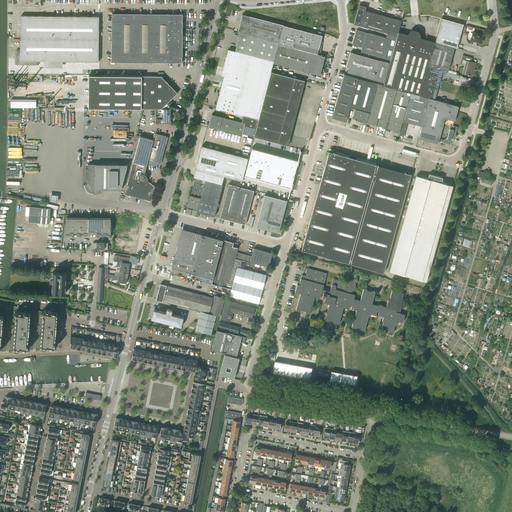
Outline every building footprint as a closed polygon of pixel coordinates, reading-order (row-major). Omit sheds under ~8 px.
[(367,7),(359,5),(354,24),(366,27),(371,12),(365,10),(367,7)] [(381,32),(386,16),(371,12),(366,27),(377,31),(381,32)] [(112,14),(112,62),(182,62),(183,14),(112,14)] [(258,36),(263,19),(242,14),(238,31),(240,32),(258,36)] [(38,61),(62,61),(98,62),(99,16),(21,16),(20,49),(16,49),(16,65),(38,65),(38,61)] [(401,20),(386,16),(381,32),(387,33),(397,36),(398,32),(401,20)] [(441,18),(435,42),(435,43),(454,48),(457,49),(463,24),(441,18)] [(283,25),(263,19),(258,36),(279,42),(283,25)] [(304,31),(283,25),(279,42),(278,44),(293,47),(294,44),(300,45),(304,31)] [(386,38),(356,30),(352,44),(362,47),(361,52),(390,60),(397,36),(387,33),(386,38)] [(420,95),(428,66),(435,43),(435,42),(420,38),(420,36),(420,35),(420,34),(419,33),(419,32),(418,32),(417,31),(414,30),(413,30),(412,31),(411,31),(410,31),(410,32),(409,33),(408,35),(398,32),(397,36),(390,60),(390,63),(387,72),(384,82),(384,85),(397,89),(411,93),(420,95)] [(322,35),(304,31),(300,45),(318,50),(322,35)] [(274,61),(278,44),(279,42),(258,36),(240,32),(235,51),(274,61)] [(483,35),(473,32),(471,40),(481,43),(483,35)] [(450,62),(454,48),(435,43),(428,66),(443,71),(448,72),(450,62)] [(325,56),(293,47),(278,44),(274,61),(273,63),(320,75),(325,56)] [(271,72),(273,63),(274,61),(235,51),(228,49),(221,75),(224,76),(267,87),(271,72)] [(384,82),(387,72),(390,63),(350,52),(346,67),(348,67),(347,72),(384,82)] [(472,58),(463,55),(461,59),(466,60),(463,73),(472,76),(476,63),(471,61),(472,58)] [(435,99),(443,71),(428,66),(420,95),(430,98),(435,99)] [(305,81),(271,72),(267,87),(263,101),(261,109),(295,119),(305,81)] [(350,108),(358,78),(344,74),(332,118),(346,122),(350,108)] [(90,76),(90,108),(142,109),(142,76),(90,76)] [(142,76),(142,109),(161,109),(177,93),(161,76),(142,76)] [(263,101),(267,87),(224,76),(216,108),(243,115),(258,119),(261,109),(263,101)] [(367,122),(378,84),(358,78),(350,108),(355,109),(353,118),(367,122)] [(397,89),(384,85),(378,84),(367,122),(386,128),(397,89)] [(408,101),(411,93),(397,89),(386,128),(400,132),(408,101)] [(429,101),(430,98),(420,95),(411,93),(408,101),(400,132),(399,135),(404,136),(408,122),(422,126),(425,117),(429,101)] [(11,98),(11,107),(37,107),(37,99),(11,98)] [(459,106),(435,99),(430,98),(429,101),(425,117),(422,126),(419,137),(439,142),(445,118),(455,121),(459,106)] [(171,109),(164,109),(164,119),(156,119),(156,123),(171,123),(171,115),(171,109)] [(288,145),(295,119),(261,109),(258,119),(254,137),(288,145)] [(253,136),(258,119),(243,115),(242,122),(212,114),(209,127),(242,135),(242,133),(253,136)] [(452,140),(454,141),(458,127),(450,125),(449,128),(450,129),(447,139),(445,138),(444,142),(451,144),(452,140)] [(153,139),(140,136),(133,161),(147,165),(147,166),(161,164),(168,137),(155,133),(153,139)] [(248,158),(202,146),(194,177),(196,177),(222,184),(224,176),(242,181),(248,158)] [(252,147),(248,162),(253,163),(257,150),(252,148),(253,147),(252,147)] [(257,150),(253,163),(258,165),(262,151),(257,150)] [(262,151),(258,165),(263,166),(267,152),(262,151)] [(373,180),(375,173),(374,173),(376,164),(375,165),(336,154),(336,153),(329,151),(327,158),(302,250),(349,263),(372,180),(373,180)] [(272,154),(267,152),(263,166),(269,167),(272,154)] [(277,155),(272,154),(269,167),(274,169),(277,155)] [(283,156),(277,155),(274,169),(279,170),(283,156)] [(288,158),(283,156),(279,170),(284,171),(288,158)] [(293,159),(288,158),(284,171),(289,173),(293,159)] [(298,160),(293,159),(289,173),(294,174),(297,166),(298,166),(298,165),(297,165),(298,160)] [(145,169),(147,166),(147,165),(133,161),(125,194),(151,201),(155,187),(147,181),(146,181),(147,180),(147,179),(148,179),(147,176),(146,175),(145,174),(144,174),(144,173),(145,169)] [(253,163),(248,162),(244,176),(245,177),(245,176),(250,177),(253,163)] [(258,165),(253,163),(250,177),(255,178),(258,165)] [(121,190),(128,164),(88,164),(88,169),(86,169),(86,184),(84,184),(84,185),(84,186),(84,187),(85,188),(85,189),(86,189),(86,190),(87,191),(88,192),(89,192),(90,193),(91,193),(93,193),(93,191),(98,191),(98,190),(121,190)] [(263,166),(258,165),(255,178),(260,180),(263,166)] [(376,173),(375,173),(373,180),(374,180),(350,263),(383,273),(411,174),(404,172),(404,173),(379,166),(378,166),(378,165),(376,173)] [(269,167),(263,166),(260,180),(265,181),(269,167)] [(265,181),(270,182),(274,169),(269,167),(265,181)] [(279,170),(274,169),(270,182),(275,184),(279,170)] [(284,171),(279,170),(275,184),(280,185),(284,171)] [(289,173),(284,171),(280,185),(286,186),(289,173)] [(289,173),(286,186),(291,188),(292,183),(293,183),(292,183),(294,174),(289,173)] [(428,179),(416,176),(390,271),(426,281),(453,186),(441,182),(443,178),(429,174),(428,179)] [(222,184),(196,177),(191,195),(190,195),(187,206),(188,206),(188,208),(197,211),(197,212),(214,216),(223,184),(222,184)] [(220,218),(245,224),(254,190),(229,184),(220,218)] [(279,233),(283,218),(287,201),(265,195),(256,227),(279,233)] [(50,208),(30,207),(29,215),(29,222),(49,224),(50,208)] [(88,217),(67,217),(66,234),(111,234),(111,218),(90,217),(90,218),(88,218),(88,217)] [(182,229),(172,268),(192,273),(195,258),(202,234),(182,229)] [(217,264),(223,239),(202,234),(195,258),(192,273),(210,278),(213,279),(217,264)] [(235,259),(235,258),(238,248),(232,246),(233,242),(223,239),(217,264),(213,279),(210,278),(209,283),(212,283),(227,287),(235,259)] [(254,248),(250,262),(269,267),(273,253),(254,248)] [(236,258),(250,262),(252,256),(237,252),(236,258)] [(131,258),(115,255),(114,261),(118,261),(117,265),(116,264),(116,265),(129,268),(130,263),(131,258)] [(226,294),(230,295),(230,296),(240,298),(259,303),(266,275),(240,268),(242,260),(235,258),(235,259),(227,287),(226,294)] [(129,268),(116,265),(112,265),(112,268),(120,269),(120,271),(128,273),(129,268)] [(325,296),(324,302),(329,303),(325,320),(330,321),(330,320),(334,321),(334,323),(339,324),(343,307),(349,309),(350,306),(352,306),(351,308),(356,310),(352,327),(357,328),(357,327),(361,329),(365,330),(369,316),(370,316),(371,314),(376,315),(377,311),(379,312),(378,315),(383,317),(382,322),(383,322),(381,329),(385,330),(385,329),(390,330),(389,331),(393,332),(395,325),(396,325),(398,320),(403,322),(405,315),(399,313),(400,311),(402,303),(401,303),(404,294),(400,293),(395,292),(396,291),(392,290),(389,300),(388,300),(386,307),(383,306),(383,305),(382,305),(379,304),(379,306),(372,304),(375,292),(372,291),(371,292),(367,290),(367,289),(364,288),(360,301),(354,299),(355,294),(349,293),(349,292),(350,292),(352,291),(353,291),(354,290),(355,288),(356,287),(356,285),(355,284),(355,282),(354,281),(352,280),(351,280),(349,280),(348,280),(346,281),(345,282),(344,283),(344,284),(343,284),(344,281),(333,278),(330,289),(323,287),(327,273),(309,268),(308,268),(307,268),(307,269),(306,270),(305,273),(307,273),(306,276),(302,275),(299,285),(297,284),(295,292),(300,293),(296,310),(301,311),(301,310),(305,311),(305,313),(310,314),(314,297),(320,299),(321,295),(323,296),(323,297),(324,297),(325,297),(325,296)] [(67,272),(53,272),(52,292),(66,293),(67,272)] [(160,284),(158,291),(156,299),(209,313),(213,298),(160,284)] [(220,316),(225,298),(220,297),(214,295),(210,313),(220,316)] [(235,302),(226,299),(221,319),(230,321),(233,312),(248,316),(247,322),(253,324),(257,308),(241,304),(239,303),(235,302)] [(177,326),(181,327),(184,317),(171,314),(172,310),(167,308),(166,312),(154,309),(151,319),(177,326)] [(42,328),(41,345),(55,348),(58,313),(58,312),(43,310),(42,328)] [(15,329),(13,347),(28,349),(30,314),(16,311),(15,329)] [(200,311),(199,315),(195,330),(211,334),(216,316),(200,311)] [(238,326),(220,321),(218,328),(236,333),(238,326)] [(246,337),(217,329),(212,349),(237,355),(240,341),(244,342),(246,337)] [(113,343),(113,344),(111,355),(118,356),(119,351),(118,350),(119,344),(113,343)] [(239,358),(224,354),(219,374),(234,378),(239,358)] [(312,368),(274,361),(272,373),(310,380),(312,368)] [(201,367),(196,366),(195,371),(195,373),(205,375),(207,375),(208,370),(201,369),(201,367)] [(357,375),(331,371),(329,381),(356,385),(357,375)] [(101,395),(86,392),(85,398),(100,400),(101,395)] [(2,401),(1,407),(9,408),(11,398),(5,397),(4,402),(2,401)] [(21,410),(20,412),(27,413),(29,401),(23,400),(21,410)] [(29,401),(27,413),(32,415),(35,402),(29,401)] [(35,402),(32,415),(38,416),(41,403),(35,402)] [(41,403),(38,416),(44,417),(47,405),(41,403)] [(97,414),(92,413),(90,424),(89,424),(89,426),(95,427),(97,419),(96,419),(97,414)] [(258,418),(259,415),(253,414),(252,414),(251,423),(257,424),(258,418)] [(13,421),(6,420),(5,423),(4,423),(2,422),(1,422),(0,422),(0,429),(2,430),(8,431),(9,424),(12,425),(13,421)] [(184,429),(184,431),(182,441),(187,442),(188,436),(193,437),(195,431),(184,429)] [(14,435),(4,433),(3,436),(2,436),(1,436),(0,436),(0,443),(6,445),(7,438),(13,439),(14,435)] [(200,454),(190,452),(189,460),(191,460),(199,462),(200,454)] [(341,460),(340,469),(342,470),(342,469),(349,470),(350,465),(348,464),(348,461),(341,460)] [(82,473),(74,471),(71,471),(71,475),(72,475),(71,478),(81,480),(82,473)] [(102,485),(113,487),(114,479),(104,477),(102,485)] [(68,486),(68,490),(78,492),(80,485),(70,483),(69,486),(68,486)] [(182,492),(181,500),(191,502),(193,495),(185,493),(182,492)] [(242,501),(241,507),(248,508),(249,503),(250,503),(250,501),(244,500),(243,502),(242,501)]
